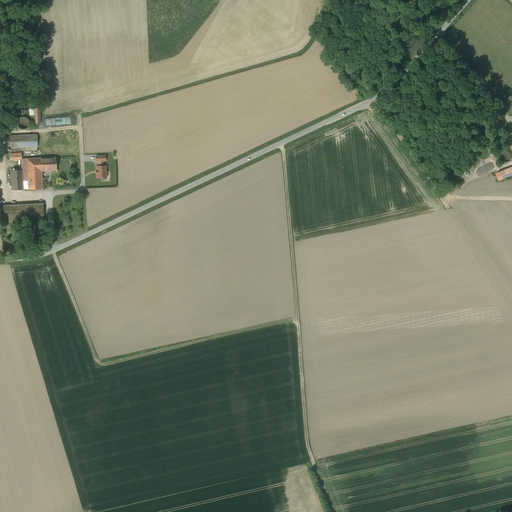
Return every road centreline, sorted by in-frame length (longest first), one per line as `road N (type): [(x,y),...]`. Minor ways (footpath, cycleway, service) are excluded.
road 1 (unclassified): [(466,0),(371,99),(52,251),(0,259)]
road 2 (track): [(330,511),(306,437),(280,141)]
road 3 (track): [(296,316),(101,360),(52,251)]
